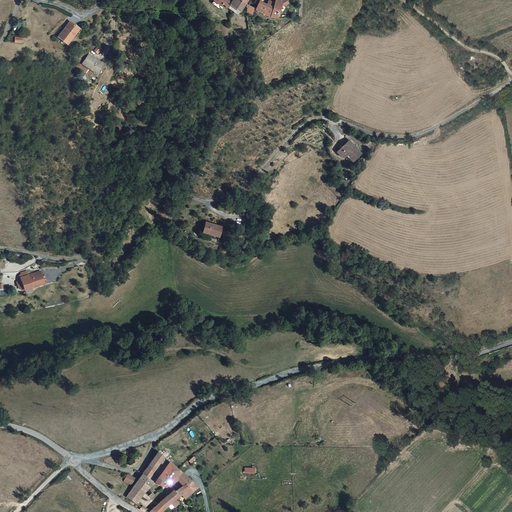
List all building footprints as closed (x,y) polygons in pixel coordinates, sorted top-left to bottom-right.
[(252,10),(256,3),(252,1),(251,0),(245,0),(248,2),(245,7),(252,10)] [(237,13),(239,11),(227,3),(224,1),(222,4),(219,2),(216,6),(222,10),(230,15),(231,13),(238,18),(237,13)] [(239,11),(237,13),(238,18),(245,22),(247,20),(252,10),(245,7),(244,9),(241,8),(239,11)] [(282,9),(279,7),(278,10),(274,22),(282,24),(286,12),(282,11),(282,9)] [(274,22),(278,10),(275,9),(273,12),(264,10),(261,17),(274,22)] [(220,13),(228,18),(230,16),(230,15),(222,10),(220,13)] [(258,22),(261,17),(255,12),(253,15),(255,16),(254,20),(255,20),(258,22)] [(90,33),(80,26),(69,39),(78,46),(86,36),(87,38),(90,33)] [(113,68),(99,58),(92,67),(106,77),(113,68)] [(363,157),(351,144),(339,155),(343,161),(347,160),(353,166),(363,157)] [(226,232),(210,229),(208,239),(224,243),(226,232)] [(26,275),(28,283),(29,286),(36,284),(34,277),(46,274),(45,269),(32,273),(26,275)] [(46,274),(34,277),(36,284),(49,281),(46,274)] [(170,448),(160,462),(168,468),(179,455),(170,448)] [(261,450),(255,455),(257,458),(263,453),(261,450)] [(176,468),(185,475),(186,474),(190,470),(190,469),(193,466),(185,460),(176,468)] [(168,468),(160,462),(155,470),(162,475),(168,468)] [(185,475),(176,468),(171,473),(179,481),(181,482),(187,476),(185,475)] [(190,470),(186,474),(187,476),(189,478),(191,476),(196,481),(198,480),(205,486),(210,480),(196,469),(192,473),(190,471),(190,470)] [(155,470),(153,474),(150,477),(161,485),(166,478),(162,475),(155,470)] [(126,474),(123,482),(132,485),(135,477),(126,474)] [(138,475),(135,479),(142,483),(145,479),(138,475)] [(161,485),(150,477),(150,478),(146,484),(157,492),(161,485)] [(183,483),(182,485),(189,492),(191,489),(198,495),(205,486),(198,480),(196,481),(189,487),(187,485),(183,483)] [(138,495),(150,503),(157,492),(146,484),(138,495)] [(161,485),(157,492),(161,495),(164,492),(167,494),(170,490),(161,485)] [(182,485),(178,489),(188,494),(188,493),(189,492),(182,485)] [(178,489),(175,493),(183,499),(185,498),(188,494),(178,489)] [(175,493),(169,501),(178,507),(183,500),(183,499),(175,493)] [(169,501),(160,511),(162,511),(173,511),(178,507),(169,501)] [(144,510),(146,508),(138,502),(136,504),(144,510)]
